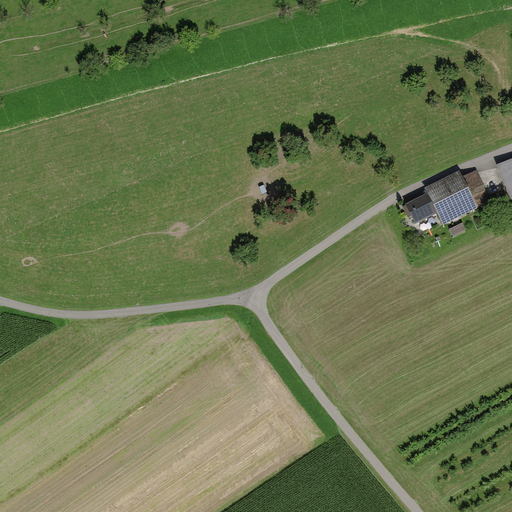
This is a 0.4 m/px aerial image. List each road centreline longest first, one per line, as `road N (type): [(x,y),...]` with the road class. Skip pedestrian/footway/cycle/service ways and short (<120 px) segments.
road 1 (unclassified): [(250,295),(395,198),(511,148)]
road 2 (unclassified): [(417,511),(250,295)]
road 3 (unclassified): [(0,297),(105,311),(250,295)]
